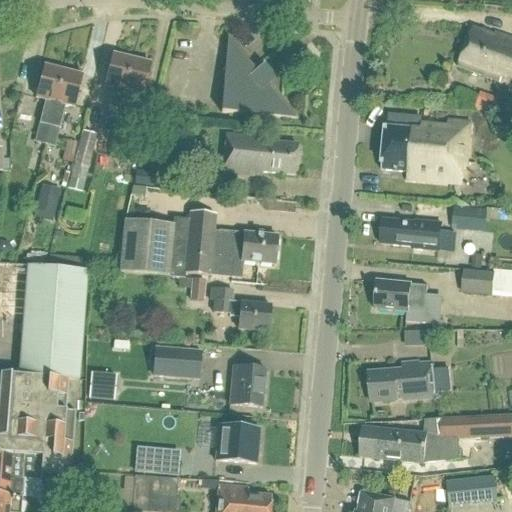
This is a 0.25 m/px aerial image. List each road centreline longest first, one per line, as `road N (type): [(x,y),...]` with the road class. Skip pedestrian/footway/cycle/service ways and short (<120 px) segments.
road 1 (tertiary): [(310,511),(356,21)]
road 2 (residential): [(356,21),(127,0)]
